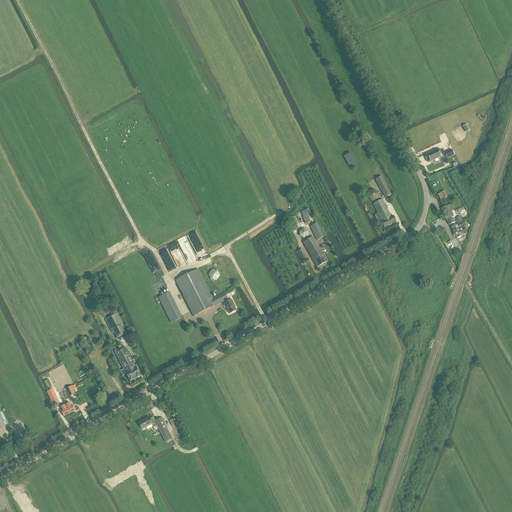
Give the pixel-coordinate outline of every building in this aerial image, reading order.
[(437,149),(427,155),(430,162),(441,157),(440,155),(441,154),(442,153),(440,150),(439,150),(438,150),(437,149)] [(453,150),(449,152),(445,154),(447,159),(455,156),(453,150)] [(348,166),(356,162),(350,153),(343,156),(348,166)] [(382,177),(376,180),(385,198),(391,195),(390,192),(388,189),(382,177)] [(378,199),(379,193),(373,190),(368,192),(368,198),(373,202),(378,199)] [(390,214),(383,200),(373,205),(373,207),(374,206),(382,222),(385,229),(396,223),(393,217),(392,217),(390,214)] [(451,205),(441,209),(444,216),(453,212),(454,211),(451,205)] [(305,210),(301,212),(305,224),(310,222),(305,210)] [(453,212),(444,216),(449,226),(455,223),(453,218),(454,218),(452,214),(453,213),(453,212)] [(459,225),(452,228),(457,239),(466,234),(464,229),(466,228),(463,223),(459,225)] [(317,241),(324,238),(318,224),(311,227),(317,241)] [(323,254),(313,238),(303,244),(317,267),(327,261),(323,254)] [(303,260),(307,258),(302,249),(298,252),(303,260)] [(225,293),(213,299),(198,270),(175,281),(194,317),(222,302),(226,309),(229,314),(236,311),(234,307),(235,307),(232,300),(229,302),(228,299),(225,293)] [(171,324),(182,318),(169,293),(158,298),(171,324)] [(122,329),(124,328),(118,314),(106,321),(112,334),(114,333),(118,339),(125,334),(122,329)] [(126,349),(123,351),(120,346),(119,347),(119,350),(115,352),(124,370),(120,372),(123,377),(127,375),(130,382),(140,377),(126,349)] [(70,396),(76,394),(72,386),(66,389),(70,396)] [(60,403),(56,397),(53,389),(46,392),(50,400),(53,406),(60,403)] [(75,411),(72,405),(71,406),(70,403),(65,405),(69,414),(75,411)] [(64,417),(69,414),(65,405),(61,408),(62,410),(61,411),(64,417)] [(0,407),(0,427),(8,424),(0,407)] [(172,439),(167,429),(162,418),(155,421),(153,418),(150,419),(149,417),(138,423),(142,430),(152,425),(154,428),(157,426),(166,443),(172,439)]
